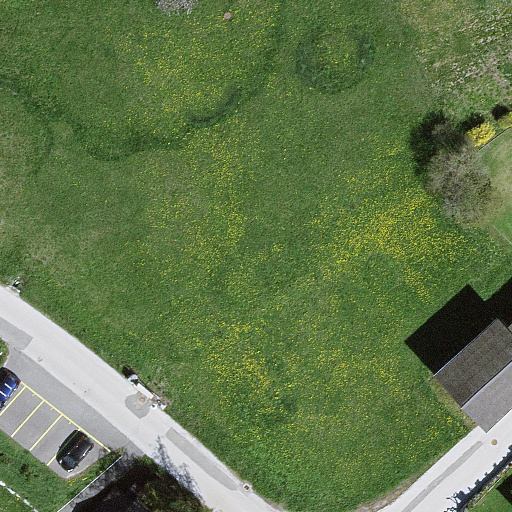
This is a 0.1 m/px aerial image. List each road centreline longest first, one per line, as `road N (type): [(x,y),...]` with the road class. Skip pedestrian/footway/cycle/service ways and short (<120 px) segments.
road 1 (unclassified): [(0,314),(244,511)]
road 2 (residential): [(511,408),(382,511)]
